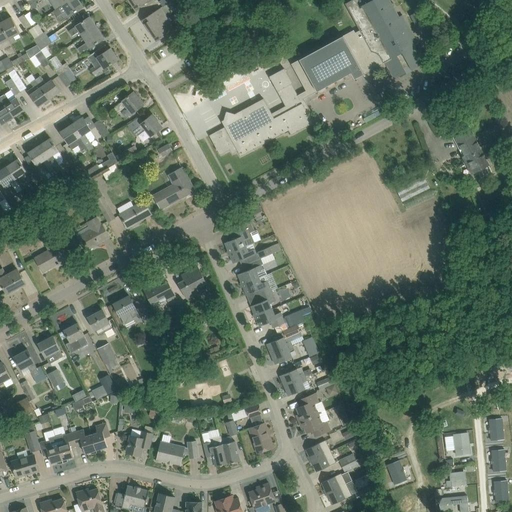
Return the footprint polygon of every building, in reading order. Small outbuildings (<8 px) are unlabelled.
[(49,0),(56,10),(63,5),(70,0),(49,0)] [(67,10),(57,17),(61,22),(84,7),(83,6),(78,0),(70,0),(63,5),(67,10)] [(129,0),(136,10),(150,0),(129,0)] [(346,3),(345,3),(360,31),(355,33),(354,30),(291,64),(306,90),(301,93),(304,99),(305,99),(351,73),(355,79),(362,75),(385,62),(394,79),(424,63),(404,25),(407,23),(402,15),(399,17),(390,0),(372,0),(361,6),(362,7),(360,8),(355,0),(352,0),(346,3)] [(169,18),(162,7),(142,20),(149,31),(169,18)] [(25,15),(33,24),(37,21),(29,11),(25,15)] [(19,18),(24,26),(26,29),(32,26),(24,14),(19,18)] [(16,42),(13,35),(19,33),(12,17),(0,23),(8,38),(12,44),(16,42)] [(80,32),(84,37),(97,28),(90,17),(76,26),(77,26),(69,31),(73,37),(80,32)] [(176,28),(169,18),(149,31),(157,42),(176,28)] [(0,23),(0,42),(8,38),(0,23)] [(87,42),(78,49),(81,54),(104,38),(97,28),(84,37),(87,42)] [(34,39),(37,44),(49,37),(45,32),(44,33),(35,38),(34,39)] [(49,37),(52,42),(59,38),(55,32),(49,37)] [(52,42),(49,37),(37,44),(41,50),(52,42)] [(111,48),(109,50),(106,45),(88,57),(95,66),(91,69),(95,75),(105,68),(118,59),(111,49),(111,48)] [(42,51),(35,56),(44,68),(50,63),(49,60),(42,51)] [(19,57),(21,62),(30,57),(27,53),(23,55),(19,57)] [(0,60),(0,71),(0,72),(13,65),(9,56),(0,60)] [(55,68),(61,65),(57,56),(51,59),(55,68)] [(19,57),(12,61),(14,66),(21,62),(19,57)] [(66,63),(62,65),(55,70),(59,76),(65,72),(70,69),(66,63)] [(11,79),(21,92),(27,88),(13,67),(7,70),(12,78),(11,79)] [(304,99),(301,93),(297,96),(291,84),(291,83),(284,69),(270,76),(286,106),(272,114),(264,98),(235,114),(232,116),(229,115),(227,118),(224,120),(222,121),(225,127),(210,135),(220,155),(231,149),(233,153),(238,151),(241,156),(241,155),(254,148),(255,148),(268,140),(268,141),(269,141),(269,140),(282,133),(282,134),(283,133),(282,133),(289,129),(292,134),(292,133),(298,130),(298,131),(299,130),(312,123),(313,123),(308,115),(312,113),(304,99)] [(68,76),(65,72),(59,76),(61,78),(67,87),(72,83),(68,76)] [(36,80),(49,99),(60,91),(53,81),(47,85),(41,77),(36,80)] [(21,92),(11,79),(6,82),(15,96),(21,92)] [(39,106),(49,99),(36,80),(32,83),(34,86),(28,91),(39,106)] [(140,85),(135,89),(146,102),(151,97),(140,85)] [(114,108),(118,113),(127,105),(133,113),(144,104),(134,92),(123,101),(114,108)] [(6,94),(1,98),(13,117),(24,110),(17,98),(11,102),(6,94)] [(0,120),(2,124),(13,117),(1,98),(0,96),(0,120)] [(153,115),(133,131),(136,135),(145,128),(151,136),(163,127),(153,115)] [(84,118),(72,125),(86,147),(90,145),(84,134),(92,130),(84,118)] [(110,133),(106,128),(101,119),(95,123),(104,137),(110,133)] [(72,125),(61,132),(72,150),(79,145),(82,150),(86,147),(72,125)] [(457,138),(475,173),(488,166),(471,130),(457,138)] [(51,139),(40,146),(54,168),(58,165),(52,155),(58,151),(51,139)] [(162,157),(164,156),(173,151),(169,144),(158,150),(162,157)] [(136,145),(121,153),(125,159),(139,151),(136,145)] [(40,146),(29,153),(36,165),(43,161),(49,171),(54,168),(40,146)] [(102,163),(105,169),(118,162),(113,152),(107,155),(110,159),(102,163)] [(19,160),(8,167),(21,189),(27,185),(20,175),(27,171),(19,160)] [(91,176),(102,170),(99,165),(98,163),(87,169),(84,162),(76,167),(84,180),(85,180),(91,176)] [(16,192),(21,189),(8,167),(0,171),(0,178),(4,185),(10,182),(16,192)] [(84,180),(76,167),(71,170),(78,183),(84,180)] [(174,184),(153,195),(161,209),(195,190),(182,167),(169,174),(174,184)] [(115,218),(91,176),(85,180),(109,222),(115,218)] [(403,199),(430,187),(425,177),(398,189),(403,199)] [(48,181),(42,185),(50,198),(57,195),(48,181)] [(45,202),(50,198),(42,185),(36,188),(41,195),(31,201),(35,207),(45,202)] [(18,217),(24,214),(35,207),(31,201),(20,208),(15,200),(9,203),(18,217)] [(145,201),(120,214),(128,227),(152,214),(145,201)] [(494,204),(486,208),(490,217),(499,213),(494,204)] [(58,208),(56,216),(67,219),(69,210),(58,208)] [(91,230),(79,237),(86,250),(110,237),(102,224),(101,225),(96,217),(87,222),(91,230)] [(225,243),(229,253),(252,243),(254,243),(250,233),(255,231),(251,221),(230,230),(232,234),(236,232),(238,237),(225,243)] [(12,245),(5,231),(0,233),(0,242),(2,241),(6,249),(12,245)] [(16,235),(21,243),(26,240),(21,231),(16,235)] [(69,260),(54,235),(43,241),(49,251),(36,259),(43,272),(58,264),(59,265),(69,260)] [(252,243),(229,253),(234,263),(257,254),(252,243)] [(258,251),(261,258),(262,258),(273,253),(270,246),(258,251)] [(238,274),(242,284),(259,278),(257,272),(263,269),(261,265),(264,264),(262,258),(261,258),(243,266),(245,271),(238,274)] [(179,283),(185,294),(187,298),(194,295),(192,291),(207,283),(198,266),(182,275),(184,280),(179,283)] [(7,275),(3,268),(0,269),(0,277),(1,278),(0,278),(0,280),(7,294),(8,293),(7,292),(13,288),(14,290),(26,284),(17,270),(7,275)] [(258,290),(260,296),(266,293),(264,288),(270,285),(268,280),(261,283),(259,278),(242,284),(247,295),(258,290)] [(144,288),(146,293),(152,303),(174,292),(169,282),(163,285),(160,280),(144,288)] [(268,299),(266,293),(260,296),(262,301),(251,306),(256,316),(272,309),(270,304),(276,301),(274,296),(268,299)] [(139,321),(142,319),(140,317),(141,317),(130,296),(114,304),(120,316),(121,316),(125,325),(134,320),(139,321)] [(278,332),(288,328),(281,312),(274,314),(272,309),(256,316),(260,326),(271,322),(273,327),(275,327),(278,332)] [(89,317),(91,322),(98,336),(112,328),(103,310),(89,317)] [(299,323),(294,312),(284,316),(289,327),(299,323)] [(202,331),(209,328),(206,322),(199,325),(202,331)] [(78,323),(65,330),(71,341),(66,344),(71,353),(83,346),(78,338),(84,335),(78,323)] [(271,354),(292,345),(304,340),(300,332),(301,331),(298,324),(288,329),(288,328),(278,332),(278,333),(271,335),(273,341),(267,344),(271,354)] [(46,356),(50,364),(57,360),(57,359),(64,355),(53,336),(39,344),(46,356)] [(312,337),(303,341),(310,357),(319,353),(312,337)] [(147,349),(154,346),(151,339),(144,342),(147,349)] [(161,342),(156,345),(164,361),(168,359),(161,342)] [(193,349),(189,342),(181,346),(186,354),(193,349)] [(113,371),(112,368),(119,365),(109,343),(98,348),(110,373),(113,371)] [(276,364),(292,358),(289,351),(294,349),(292,345),(271,354),(276,364)] [(14,357),(17,361),(21,370),(28,366),(33,377),(40,373),(38,368),(28,350),(14,357)] [(310,358),(313,365),(320,362),(317,355),(310,358)] [(0,383),(11,378),(3,362),(0,363),(0,383)] [(58,369),(48,374),(54,387),(64,382),(58,369)] [(280,375),(284,386),(306,377),(305,376),(312,373),(311,370),(299,375),(296,369),(280,375)] [(100,379),(108,393),(118,389),(110,374),(100,379)] [(289,396),(293,394),(305,389),(302,383),(307,381),(306,377),(284,386),(289,396)] [(329,378),(318,382),(321,390),(326,387),(332,385),(329,378)] [(30,401),(36,398),(26,381),(21,383),(30,401)] [(330,396),(338,393),(335,384),(332,385),(326,387),(330,396)] [(105,390),(95,395),(97,399),(107,394),(105,390)] [(121,401),(122,394),(122,392),(118,392),(118,396),(111,395),(110,403),(118,404),(118,402),(120,402),(120,401),(121,401)] [(500,408),(511,404),(511,392),(496,397),(500,408)] [(297,415),(299,421),(319,412),(315,403),(319,401),(315,393),(300,400),(302,406),(297,408),(300,414),(297,415)] [(91,396),(83,399),(85,404),(93,401),(91,396)] [(21,418),(34,412),(28,398),(14,404),(21,418)] [(2,404),(0,404),(0,423),(10,417),(2,404)] [(251,417),(253,423),(263,419),(260,413),(262,412),(259,404),(246,409),(249,417),(251,417)] [(133,413),(134,406),(126,405),(125,411),(133,413)] [(65,407),(56,410),(58,417),(67,414),(65,407)] [(350,423),(344,409),(337,411),(343,425),(350,423)] [(319,412),(299,421),(302,428),(305,427),(307,433),(313,431),(315,437),(331,429),(327,420),(323,422),(319,412)] [(49,413),(39,416),(41,424),(51,421),(49,413)] [(187,420),(193,424),(196,418),(190,415),(187,420)] [(490,418),(491,439),(505,439),(504,417),(490,418)] [(238,434),(233,420),(230,421),(226,422),(230,436),(238,434)] [(92,434),(97,453),(102,451),(101,449),(108,447),(105,438),(111,436),(107,422),(96,426),(98,432),(92,434)] [(265,423),(250,429),(258,453),(273,447),(265,423)] [(93,454),(97,453),(92,434),(86,436),(84,429),(77,431),(73,433),(77,446),(83,444),(85,453),(92,451),(93,454)] [(141,456),(142,451),(143,447),(150,448),(153,434),(142,431),(133,429),(131,436),(127,452),(141,456)] [(346,439),(348,438),(354,435),(351,429),(345,432),(343,433),(346,439)] [(35,430),(26,433),(32,453),(41,450),(35,430)] [(454,433),(457,454),(472,453),(469,431),(454,433)] [(55,436),(64,463),(68,461),(67,459),(74,457),(71,448),(77,446),(73,433),(63,436),(62,434),(55,436)] [(221,435),(221,436),(228,463),(240,460),(235,440),(223,443),(221,435)] [(447,450),(455,449),(454,435),(445,436),(447,450)] [(59,464),(64,463),(55,436),(49,438),(49,440),(39,443),(43,456),(49,454),(52,463),(58,461),(59,464)] [(211,438),(211,441),(204,443),(207,456),(213,454),(216,466),(228,463),(221,436),(211,438)] [(306,449),(311,460),(331,451),(325,439),(306,449)] [(181,465),(182,460),(183,453),(190,455),(190,458),(199,457),(197,441),(188,442),(189,448),(185,447),(185,446),(162,440),(157,459),(181,465)] [(352,451),(358,448),(354,441),(348,444),(352,451)] [(493,470),(507,470),(506,448),(492,449),(493,470)] [(311,460),(317,471),(335,461),(331,451),(311,460)] [(340,460),(343,466),(356,459),(353,453),(340,460)] [(39,470),(35,455),(12,462),(17,477),(39,470)] [(356,459),(359,465),(364,462),(361,457),(356,459)] [(356,459),(343,466),(345,472),(359,465),(356,459)] [(466,470),(450,471),(450,480),(447,481),(447,486),(467,485),(466,470)] [(347,484),(341,471),(322,482),(327,493),(347,484)] [(495,500),(509,500),(508,480),(494,480),(495,500)] [(249,492),(251,497),(255,508),(256,508),(257,511),(265,511),(271,510),(269,503),(276,501),(269,483),(262,485),(262,488),(249,492)] [(333,505),(337,502),(352,495),(347,484),(327,493),(333,505)] [(128,485),(126,494),(119,492),(119,493),(117,502),(116,505),(115,506),(130,509),(129,511),(143,511),(145,507),(149,490),(141,488),(141,487),(136,486),(136,487),(128,485)] [(358,499),(375,491),(372,486),(356,493),(358,499)] [(85,490),(77,492),(82,511),(95,507),(96,511),(105,511),(98,488),(85,492),(85,490)] [(171,511),(175,497),(160,493),(156,511),(161,511),(171,511)] [(452,511),(465,511),(470,511),(468,494),(439,497),(440,508),(452,507),(452,511)] [(216,501),(217,506),(218,507),(216,508),(217,511),(243,511),(242,508),(239,498),(232,501),(230,496),(216,501)] [(67,511),(64,499),(49,503),(49,501),(41,503),(43,511),(67,511)] [(202,511),(203,502),(187,502),(186,511),(202,511)] [(277,511),(285,511),(283,503),(275,505),(277,511)]
